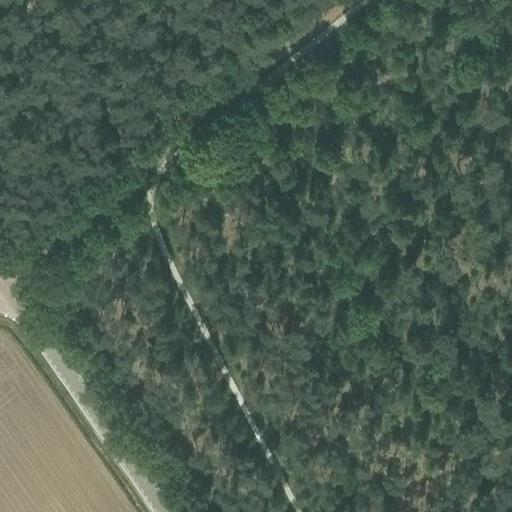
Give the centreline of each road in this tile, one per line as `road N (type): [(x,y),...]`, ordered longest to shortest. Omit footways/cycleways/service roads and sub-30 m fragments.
road 1 (tertiary): [(163,511),(1,284)]
road 2 (track): [(340,0),(136,162)]
road 3 (track): [(136,162),(0,268)]
